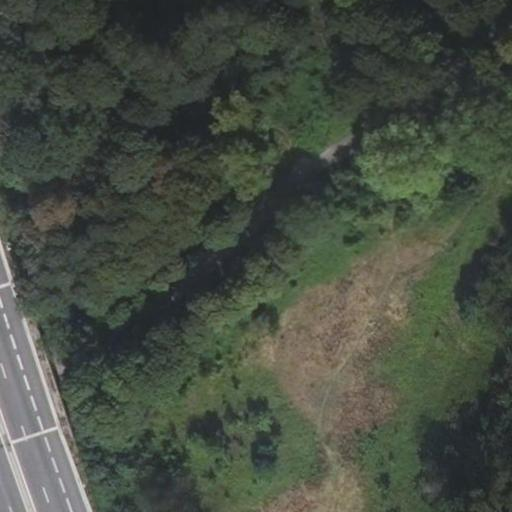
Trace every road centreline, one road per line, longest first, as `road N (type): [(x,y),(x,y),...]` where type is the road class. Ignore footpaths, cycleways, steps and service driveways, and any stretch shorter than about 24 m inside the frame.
road 1 (unclassified): [(0,396),(118,349),(183,300),(265,204),(356,135),(511,80)]
road 2 (trunk): [(58,511),(0,333)]
